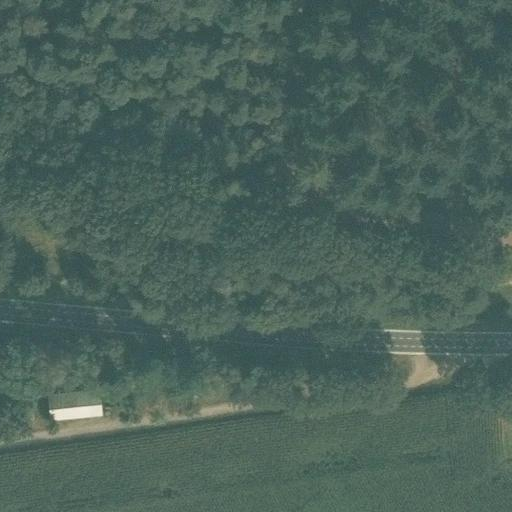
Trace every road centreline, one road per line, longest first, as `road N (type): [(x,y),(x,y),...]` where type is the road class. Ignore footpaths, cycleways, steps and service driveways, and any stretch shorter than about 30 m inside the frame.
road 1 (track): [(511,233),(0,112)]
road 2 (tertiary): [(0,309),(438,345),(511,343)]
road 3 (unknown): [(441,345),(425,368),(384,387),(0,450)]
road 4 (track): [(294,0),(297,181)]
